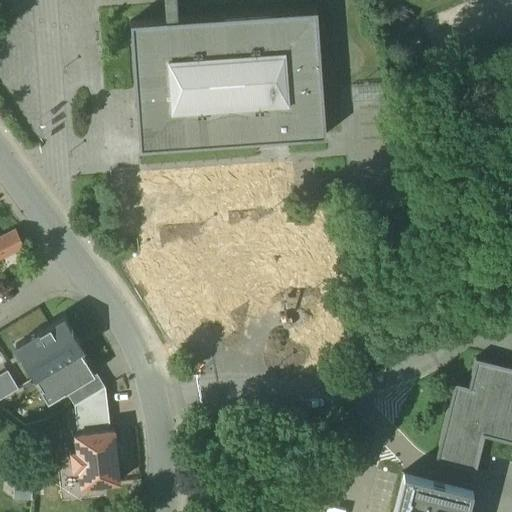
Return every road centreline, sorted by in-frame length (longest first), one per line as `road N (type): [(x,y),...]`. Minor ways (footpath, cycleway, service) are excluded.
road 1 (residential): [(75,261),(144,368),(160,430),(159,511)]
road 2 (residential): [(0,161),(75,261)]
